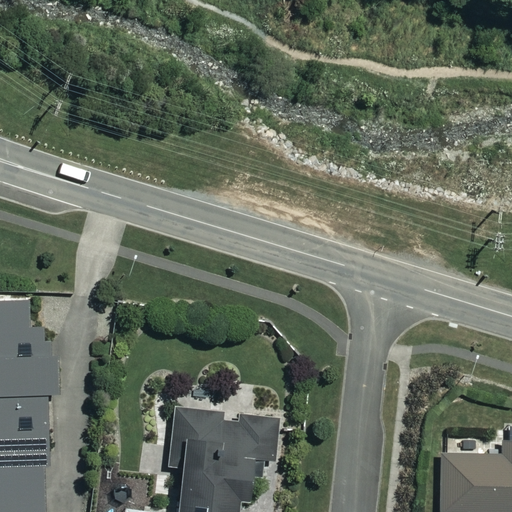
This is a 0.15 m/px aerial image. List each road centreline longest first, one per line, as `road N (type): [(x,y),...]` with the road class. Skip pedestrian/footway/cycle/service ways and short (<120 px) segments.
road 1 (tertiary): [(0,159),(384,278)]
road 2 (residential): [(350,511),(384,278)]
road 3 (tertiary): [(384,278),(511,316)]
